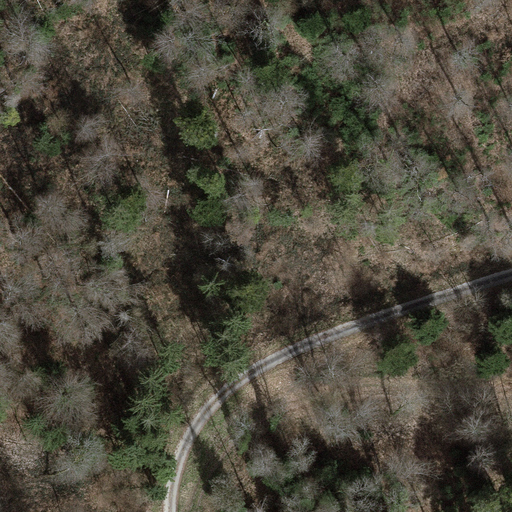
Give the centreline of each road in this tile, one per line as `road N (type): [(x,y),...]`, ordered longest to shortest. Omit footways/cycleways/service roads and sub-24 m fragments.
road 1 (track): [(171,511),(172,462),(233,382),(339,334),(511,274)]
road 2 (track): [(185,511),(238,428),(326,388),(511,395)]
